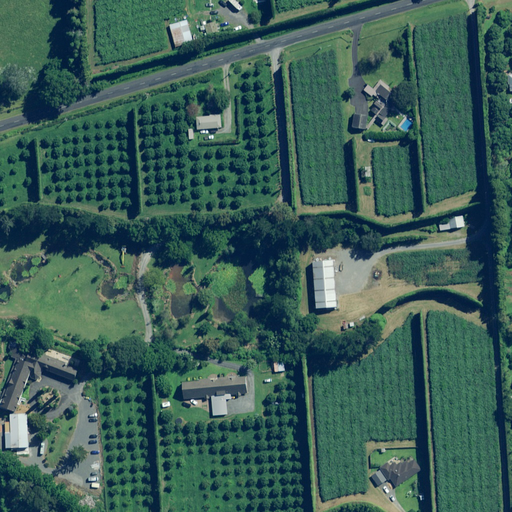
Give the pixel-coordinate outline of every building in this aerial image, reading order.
[(193,41),(188,19),(170,24),(176,46),(193,41)] [(214,20),(204,24),(200,26),(201,30),(206,28),(209,36),(219,33),(214,20)] [(368,84),(364,89),(373,95),(374,94),(379,97),(370,110),(378,116),(375,119),(381,123),(391,108),(393,109),(402,95),(380,79),(373,88),(368,84)] [(222,126),(220,113),(210,114),(211,116),(196,118),(198,129),(222,126)] [(368,114),(354,113),(353,127),(367,128),(368,114)] [(438,220),(440,230),(464,225),(462,215),(449,218),(438,220)] [(339,305),(335,258),(314,260),(317,307),(339,305)] [(29,343),(16,339),(9,345),(7,346),(12,353),(11,356),(14,357),(0,402),(0,405),(17,411),(26,382),(28,383),(30,377),(36,379),(41,377),(43,369),(78,380),(79,377),(77,377),(81,364),(27,347),(29,343)] [(248,392),(247,375),(183,381),(184,398),(212,396),(214,417),(219,417),(219,414),(228,413),(226,399),(232,398),(231,394),(248,392)] [(29,446),(28,413),(11,413),(11,422),(5,422),(5,433),(11,433),(12,446),(29,446)] [(378,486),(391,477),(396,485),(422,468),(414,456),(405,462),(401,457),(397,460),(395,457),(380,467),(381,469),(371,476),(378,486)]
